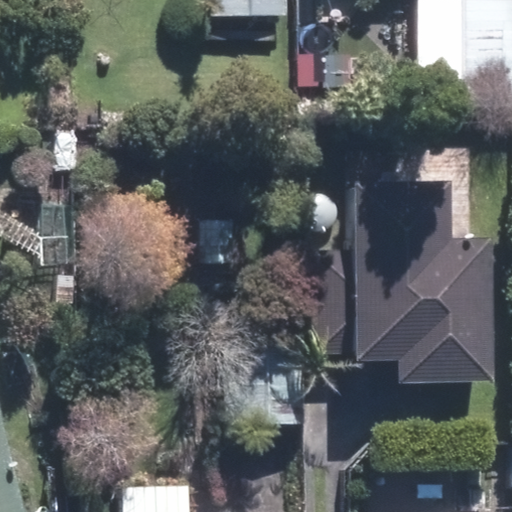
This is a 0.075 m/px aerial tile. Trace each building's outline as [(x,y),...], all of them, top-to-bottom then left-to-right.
[(214,0),(214,11),(287,10),(286,0),(214,0)] [(511,0),(422,0),(421,103),(511,104),(511,0)] [(454,179),(361,179),(361,249),(319,249),(319,352),(406,352),(406,374),(494,374),(494,233),(454,233),(454,179)] [(306,336),(231,333),(228,419),(303,421),(306,336)] [(28,511),(0,395),(0,511),(28,511)]
